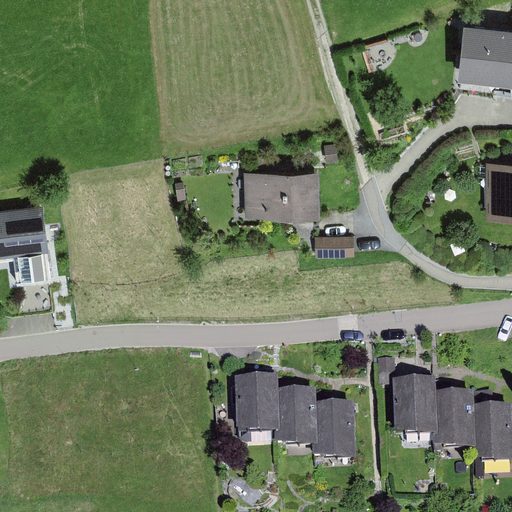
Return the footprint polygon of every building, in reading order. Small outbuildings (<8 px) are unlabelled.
[(511,35),(467,31),(462,81),(511,85),(511,35)] [(511,165),(490,166),(490,215),(511,215),(511,165)] [(250,177),(249,214),(314,215),(314,178),(250,177)] [(40,210),(0,215),(0,255),(45,249),(40,210)] [(285,382),(247,383),(249,436),(286,436),(285,382)] [(444,382),(405,384),(406,439),(446,438),(445,396),(444,382)] [(323,393),(288,393),(289,451),(325,450),(323,393)] [(482,395),(445,396),(446,438),(447,455),(484,454),(482,412),(482,395)] [(361,406),(326,408),(326,464),(363,463),(361,406)] [(511,410),(482,412),(484,454),(484,464),(511,463),(511,410)]
